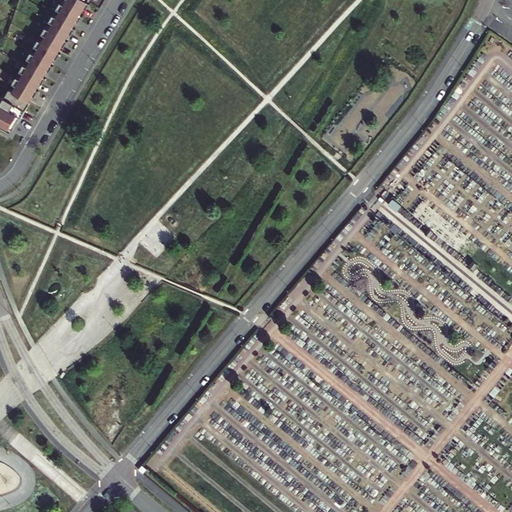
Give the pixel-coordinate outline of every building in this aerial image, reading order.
[(89,2),(85,0),(62,0),(83,12),(89,2)] [(81,14),(61,2),(55,13),(75,25),(81,14)] [(74,26),(53,15),(47,25),(68,37),(74,26)] [(66,40),(46,28),(40,38),(60,50),(66,40)] [(59,52),(39,40),(33,50),(53,62),(59,52)] [(52,64),(32,52),(26,63),(46,75),(52,64)] [(45,77),(25,65),(19,75),(39,87),(45,77)] [(38,89),(17,77),(11,87),(32,99),(38,89)] [(29,101),(10,91),(5,99),(0,106),(0,123),(13,132),(29,101)] [(402,205),(393,198),(389,204),(397,211),(402,205)] [(307,280),(302,276),(291,291),(295,294),(307,280)]
